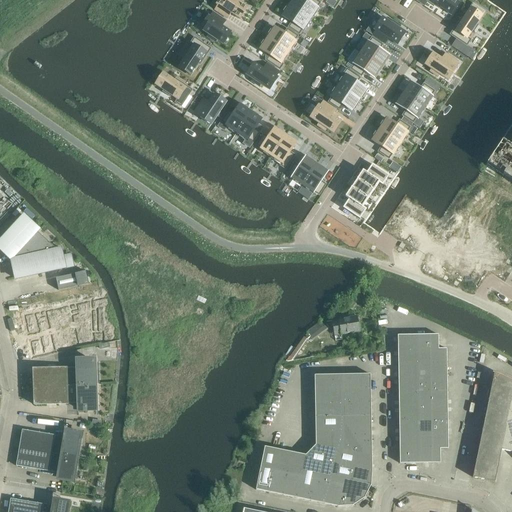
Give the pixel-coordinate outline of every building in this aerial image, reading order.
[(217,7),(215,10),(227,19),(230,13),(239,20),(247,8),(240,3),(242,0),(241,0),(219,0),(217,4),(218,5),(217,7)] [(291,2),(289,5),(311,20),(313,16),(314,17),(317,13),(316,12),(318,9),(317,8),(320,3),(315,0),(306,0),(306,1),(304,0),(290,0),(290,1),(291,2)] [(428,0),(451,15),(459,3),(453,0),(428,0)] [(458,33),(455,38),(466,46),(470,40),(467,38),(472,30),(474,32),(478,25),(476,24),(484,12),(473,4),(455,30),(458,33)] [(284,12),(281,16),(291,23),(288,27),(299,35),(302,30),(303,30),(306,27),(307,28),(309,24),(308,23),(311,20),(289,5),(286,8),(285,8),(283,12),(284,12)] [(208,17),(203,25),(206,27),(203,31),(209,34),(207,37),(215,42),(216,40),(223,44),(231,32),(222,26),(225,21),(213,13),(210,18),(208,17)] [(376,31),(372,36),(384,44),(388,39),(397,45),(405,33),(398,29),(400,26),(393,21),(391,24),(382,18),(374,30),(376,31)] [(269,35),(266,38),(288,53),(291,49),(292,50),(294,46),(293,45),(296,42),(294,41),(298,36),(287,29),(284,34),(274,27),(271,31),(270,30),(268,34),(269,35)] [(184,60),(179,68),(191,76),(206,53),(203,51),(206,46),(194,38),(190,43),(194,46),(189,53),(186,52),(182,58),(184,60)] [(261,46),(259,49),(269,56),(266,61),(268,62),(279,70),(283,64),(281,63),(283,60),(284,61),(287,57),(286,56),(288,53),(266,38),(264,42),(263,41),(260,45),(261,46)] [(367,42),(360,53),(382,67),(389,57),(379,50),(382,45),(372,38),(368,43),(367,42)] [(457,39),(452,47),(460,53),(465,45),(457,39)] [(354,64),(350,69),(361,76),(364,72),(374,78),(382,67),(360,53),(353,64),(354,64)] [(433,53),(425,65),(431,69),(430,72),(437,77),(439,74),(448,80),(456,68),(454,67),(458,62),(445,54),(442,59),(433,53)] [(255,63),(247,75),(253,79),(251,82),(259,87),(261,84),(269,90),(277,78),(276,77),(279,72),(267,64),(264,69),(255,63)] [(340,83),(337,86),(359,101),(362,97),(363,98),(365,94),(364,93),(367,90),(357,83),(360,78),(346,69),(343,74),(344,76),(342,79),(341,78),(339,82),(340,83)] [(163,73),(155,85),(163,90),(162,92),(169,96),(170,94),(177,99),(175,103),(181,107),(189,95),(184,91),(186,88),(163,73)] [(410,82),(403,93),(425,108),(432,97),(431,96),(434,91),(423,84),(420,89),(410,82)] [(331,98),(328,103),(339,110),(342,105),(352,111),(354,108),(355,109),(358,105),(357,104),(359,101),(337,86),(335,89),(334,89),(331,93),(333,93),(330,97),(331,98)] [(403,93),(396,104),(406,111),(402,116),(413,123),(416,118),(417,119),(425,108),(403,93)] [(203,100),(195,112),(200,115),(199,117),(205,121),(211,125),(216,116),(219,118),(224,110),(221,108),(226,102),(214,94),(208,103),(203,100)] [(318,106),(310,118),(319,123),(317,126),(325,131),(327,129),(333,133),(341,121),(332,115),(335,110),(323,102),(320,107),(318,106)] [(228,111),(218,126),(224,130),(226,127),(229,128),(228,130),(232,132),(233,131),(236,133),(251,112),(250,111),(247,109),(248,108),(244,106),(243,107),(240,104),(233,114),(228,111)] [(251,112),(236,133),(240,136),(239,137),(243,140),(244,138),(246,140),(244,144),(250,147),(260,132),(255,129),(262,119),(258,117),(259,115),(255,113),(254,114),(251,112)] [(404,117),(401,121),(407,126),(410,127),(411,126),(413,123),(404,117)] [(381,126),(379,129),(400,144),(403,141),(404,141),(406,137),(405,137),(408,133),(406,132),(410,127),(407,126),(401,121),(399,120),(396,125),(386,119),(384,122),(382,121),(380,125),(381,126)] [(511,126),(507,133),(487,164),(511,181),(511,126)] [(263,134),(256,145),(261,148),(260,150),(264,152),(263,153),(267,156),(267,155),(271,157),(286,135),(282,133),(283,132),(279,129),(278,130),(275,128),(268,138),(263,134)] [(374,137),(371,140),(381,147),(378,152),(389,159),(392,154),(393,155),(395,151),(397,152),(399,148),(398,147),(400,144),(379,129),(376,133),(375,132),(373,136),(374,137)] [(286,135),(271,157),(274,159),(274,160),(278,163),(278,162),(281,164),(280,166),(286,169),(295,156),(290,152),(296,142),(293,140),(294,139),(290,136),(289,137),(286,135)] [(376,155),(374,158),(397,173),(401,168),(393,162),(391,164),(376,155)] [(294,164),(287,174),(292,177),(291,179),(302,186),(317,164),(306,157),(299,167),(294,164)] [(317,164),(302,186),(313,193),(314,192),(319,195),(326,185),(321,181),(327,171),(317,164)] [(372,165),(366,173),(379,182),(383,184),(389,176),(372,165)] [(363,171),(357,179),(373,190),(379,182),(366,173),(363,171)] [(357,179),(351,187),(368,199),(373,190),(357,179)] [(351,187),(345,196),(349,198),(362,207),(368,199),(351,187)] [(349,198),(344,207),(360,218),(366,210),(362,207),(349,198)] [(331,214),(324,229),(334,234),(341,219),(331,214)] [(56,249),(37,232),(39,230),(24,216),(0,241),(0,249),(11,259),(16,279),(73,266),(71,256),(63,258),(61,248),(56,249)] [(56,278),(58,291),(88,284),(86,272),(56,278)] [(92,300),(24,315),(33,357),(93,344),(92,300)] [(331,321),(334,334),(340,333),(341,334),(359,331),(359,332),(360,332),(359,329),(360,329),(359,324),(358,324),(357,317),(356,317),(357,317),(331,321)] [(286,360),(286,361),(287,362),(290,361),(293,361),(294,360),(302,347),(305,349),(311,342),(310,342),(312,340),(313,341),(315,339),(316,341),(319,340),(317,338),(319,336),(321,338),(323,337),(322,334),(324,332),(320,328),(307,339),(304,337),(290,355),(290,357),(289,356),(286,360)] [(397,335),(398,350),(418,349),(418,335),(397,335)] [(438,335),(418,335),(418,349),(438,349),(438,335)] [(398,350),(398,364),(418,364),(418,349),(398,350)] [(418,349),(418,364),(447,363),(446,349),(438,349),(418,349)] [(34,369),(35,387),(94,385),(94,361),(77,361),(77,367),(33,369),(34,369)] [(418,364),(419,378),(447,378),(447,363),(418,364)] [(398,364),(398,378),(419,378),(418,364),(398,364)] [(488,401),(510,406),(511,396),(511,381),(510,380),(504,377),(499,375),(493,373),(494,374),(488,401)] [(343,390),(371,389),(370,374),(348,375),(342,375),(343,390)] [(314,375),(314,390),(343,390),(342,375),(337,375),(314,375)] [(398,378),(398,393),(419,392),(419,378),(398,378)] [(419,378),(419,392),(447,392),(447,378),(419,378)] [(94,385),(35,387),(35,404),(34,405),(79,404),(79,410),(95,409),(94,385)] [(343,403),(371,403),(371,389),(343,390),(343,403)] [(314,390),(315,404),(343,403),(343,390),(314,390)] [(398,393),(399,407),(419,407),(419,392),(398,393)] [(419,392),(419,407),(447,406),(447,392),(419,392)] [(485,416),(507,421),(509,412),(510,406),(488,401),(485,416)] [(315,404),(315,417),(343,417),(343,403),(315,404)] [(343,417),(371,416),(371,403),(343,403),(343,417)] [(419,407),(419,421),(448,421),(447,406),(419,407)] [(399,407),(399,421),(419,421),(419,407),(399,407)] [(501,450),(511,452),(511,415),(509,412),(507,421),(504,436),(501,450)] [(343,430),(371,430),(371,416),(343,417),(343,430)] [(482,431),(504,436),(507,421),(485,416),(482,431)] [(315,417),(315,431),(343,430),(343,417),(315,417)] [(399,421),(399,436),(419,435),(419,421),(399,421)] [(419,421),(419,435),(448,435),(448,421),(419,421)] [(22,430),(19,448),(61,455),(64,437),(22,430)] [(315,445),(335,449),(344,451),(343,445),(343,430),(315,431),(315,445)] [(343,445),(372,445),(371,430),(343,430),(343,445)] [(501,451),(501,450),(504,436),(482,431),(479,446),(501,451)] [(65,437),(64,437),(61,455),(76,458),(80,437),(70,435),(70,436),(66,436),(66,434),(65,434),(65,437)] [(399,436),(399,450),(420,449),(419,435),(399,436)] [(420,449),(440,449),(448,449),(448,435),(419,435),(420,449)] [(329,476),(332,463),(335,449),(315,445),(305,455),(302,471),(316,474),(329,476)] [(344,451),(372,457),(372,445),(343,445),(344,451)] [(498,467),(501,451),(479,446),(476,462),(498,467)] [(261,463),(260,468),(274,471),(278,449),(265,447),(261,463)] [(61,455),(19,448),(16,466),(58,473),(58,476),(59,476),(59,475),(63,475),(63,477),(73,479),(76,458),(61,455)] [(274,471),(287,474),(292,452),(278,449),(274,471)] [(335,449),(332,463),(372,471),(372,469),(372,457),(344,451),(335,449)] [(420,449),(399,450),(400,464),(420,463),(420,449)] [(440,449),(420,449),(420,463),(440,463),(440,449)] [(287,474),(301,477),(302,471),(305,455),(292,452),(287,474)] [(495,482),(498,467),(476,462),(472,478),(495,482)] [(329,476),(343,479),(371,485),(371,484),(372,471),(332,463),(329,476)] [(256,490),(269,493),(274,471),(260,468),(259,474),(256,490)] [(269,493),(283,496),(287,474),(274,471),(269,493)] [(297,498),(310,501),(316,474),(302,471),(301,477),(297,498)] [(283,496),(297,498),(301,477),(287,474),(283,496)] [(310,501),(324,504),(329,476),(316,474),(310,501)] [(324,504),(337,507),(343,479),(329,476),(324,504)] [(343,479),(337,507),(339,507),(351,506),(353,506),(364,499),(365,497),(371,486),(371,485),(343,479)] [(10,499),(8,511),(51,511),(52,506),(10,499)] [(53,506),(52,506),(51,511),(67,511),(68,506),(58,504),(58,505),(54,505),(54,503),(53,503),(53,506)]
